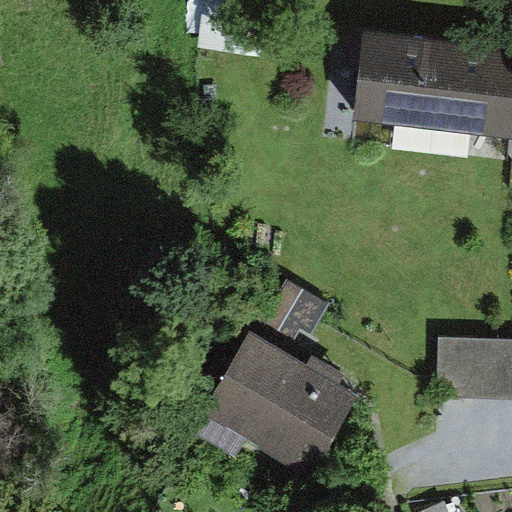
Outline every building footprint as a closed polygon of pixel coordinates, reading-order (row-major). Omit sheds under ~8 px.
[(511,38),(365,20),(354,109),(511,128),(511,38)] [(291,275),(276,301),(315,324),(330,298),(291,275)] [(357,385),(254,325),(199,419),(240,443),(250,425),(311,462),(357,385)] [(511,335),(441,334),(440,394),(511,395),(511,335)] [(452,511),(440,491),(417,505),(420,511),(452,511)]
